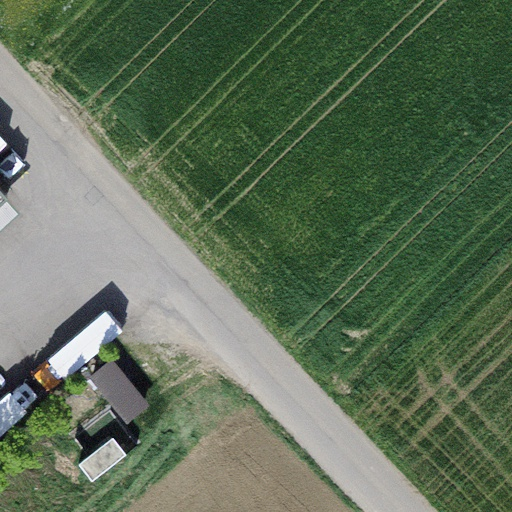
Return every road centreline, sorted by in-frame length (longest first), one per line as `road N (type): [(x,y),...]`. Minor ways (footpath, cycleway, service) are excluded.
road 1 (track): [(396,511),(190,293)]
road 2 (residential): [(190,293),(0,81)]
